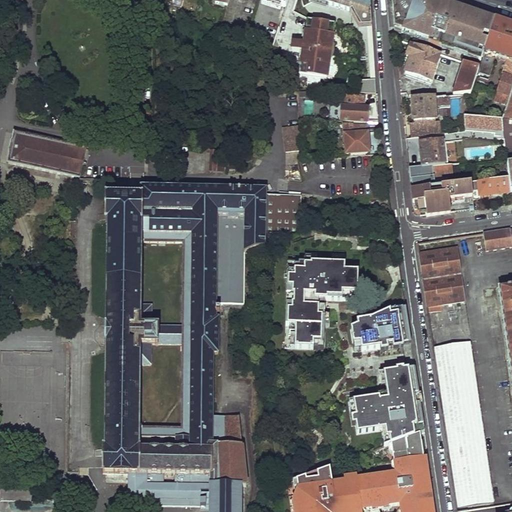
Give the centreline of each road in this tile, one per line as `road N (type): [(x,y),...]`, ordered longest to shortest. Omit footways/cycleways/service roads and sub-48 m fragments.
road 1 (residential): [(404,235),(445,511)]
road 2 (unknown): [(128,143),(179,165),(250,168),(263,158),(281,99),(347,88)]
road 3 (residential): [(379,0),(404,235)]
road 4 (unknown): [(511,265),(495,269),(481,294),(511,479)]
